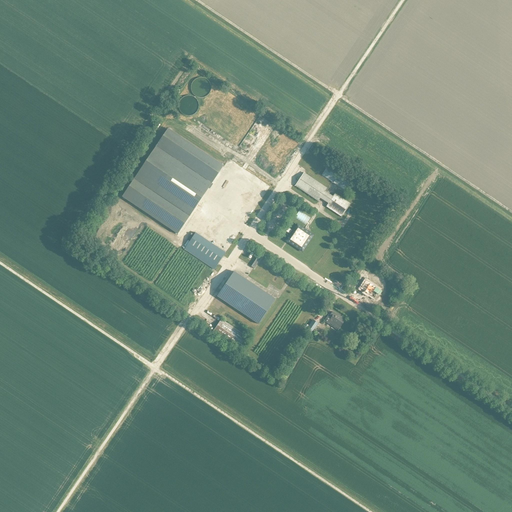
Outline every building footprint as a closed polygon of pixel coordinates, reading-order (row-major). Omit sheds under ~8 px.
[(222,166),(168,130),(156,146),(157,147),(211,183),(222,166)] [(188,216),(211,183),(157,147),(135,180),(188,216)] [(330,162),(321,175),(348,193),(357,181),(330,162)] [(326,188),(303,172),(294,186),(317,201),(320,198),(328,203),(326,207),(341,217),(350,204),(335,193),(332,197),(324,191),(326,188)] [(188,216),(135,180),(134,180),(123,197),(177,233),(188,216)] [(302,251),(313,235),(297,224),(292,231),(288,228),(286,231),(290,234),(286,240),(302,251)] [(254,268),(260,259),(257,257),(251,266),(254,268)] [(368,271),(371,266),(366,263),(363,268),(368,271)] [(233,272),(217,296),(258,324),(275,299),(233,272)] [(366,294),(367,293),(373,298),(379,289),(365,280),(360,289),(364,292),(366,294)] [(332,312),(329,316),(332,317),(330,320),(328,323),(338,329),(340,326),(345,319),(341,316),(340,317),(332,312)] [(221,319),(212,332),(239,350),(248,337),(221,319)]
